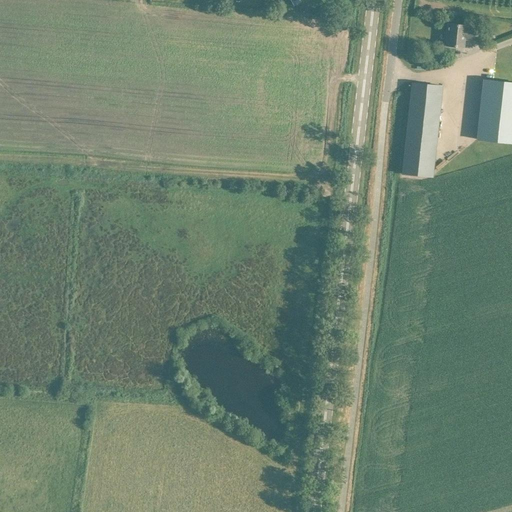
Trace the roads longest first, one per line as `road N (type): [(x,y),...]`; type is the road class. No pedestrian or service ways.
road 1 (secondary): [(313,511),(373,0)]
road 2 (track): [(511,41),(420,78),(388,71)]
